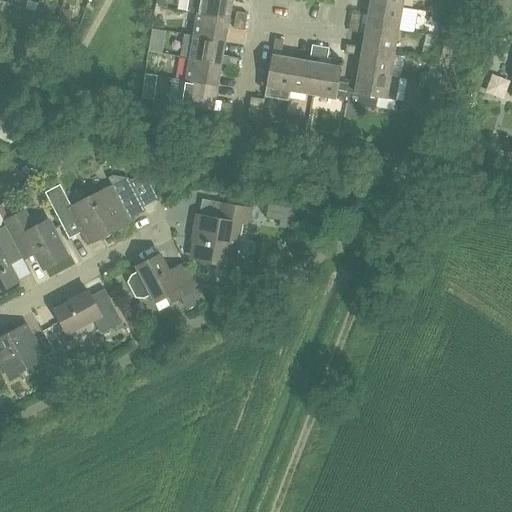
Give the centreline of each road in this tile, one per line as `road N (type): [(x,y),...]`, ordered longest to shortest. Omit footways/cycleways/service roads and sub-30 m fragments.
road 1 (track): [(272,511),(387,226)]
road 2 (residential): [(0,318),(152,235),(163,204)]
